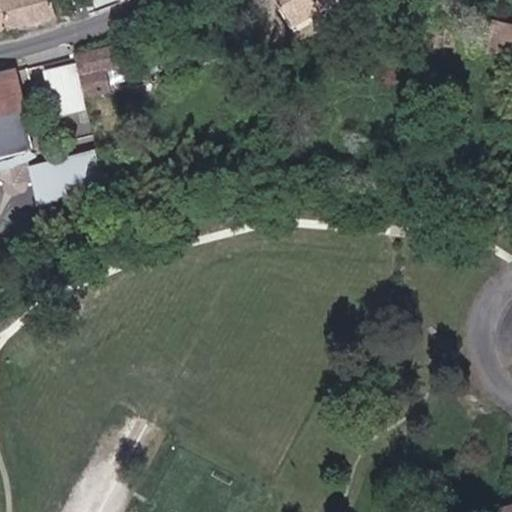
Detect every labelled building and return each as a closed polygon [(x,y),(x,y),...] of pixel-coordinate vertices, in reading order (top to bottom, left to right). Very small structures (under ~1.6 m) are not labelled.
[(0,0),(0,22),(24,15),(18,0),(0,0)] [(64,0),(18,0),(24,15),(67,7),(64,0)] [(282,0),(295,23),(348,0),(282,0)] [(511,58),(511,20),(494,18),(488,54),(511,58)] [(120,31),(80,44),(88,72),(119,64),(116,53),(130,49),(123,30),(120,31)] [(92,102),(85,73),(81,57),(51,65),(63,110),(92,102)] [(0,68),(0,109),(31,102),(20,62),(0,68)] [(0,151),(34,144),(41,142),(31,102),(0,109),(0,151)] [(39,156),(43,172),(106,155),(102,139),(39,156)] [(0,162),(36,154),(34,144),(0,151),(0,162)] [(48,191),(112,176),(106,155),(43,172),(48,191)] [(87,210),(82,188),(60,193),(65,215),(87,210)] [(511,511),(511,497),(503,500),(505,511),(511,511)]
